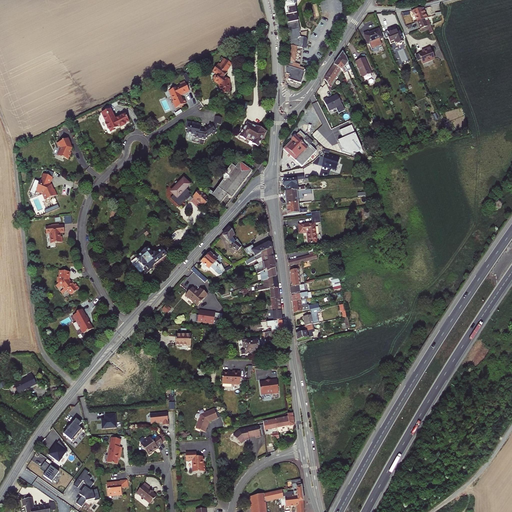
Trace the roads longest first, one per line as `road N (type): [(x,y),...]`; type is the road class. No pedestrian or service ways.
road 1 (motorway): [(511,231),(420,368),(338,511)]
road 2 (residential): [(128,328),(87,259),(88,201),(136,148),(199,104)]
road 3 (motorway): [(365,511),(511,272)]
road 4 (secondary): [(128,328),(43,427),(0,498)]
road 5 (secondary): [(243,200),(128,328)]
road 6 (secondary): [(291,347),(272,193)]
